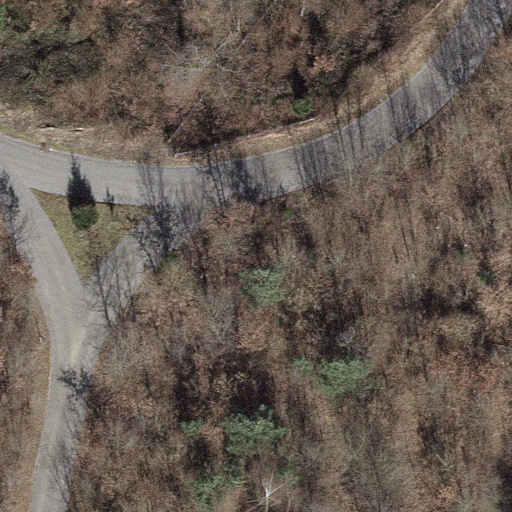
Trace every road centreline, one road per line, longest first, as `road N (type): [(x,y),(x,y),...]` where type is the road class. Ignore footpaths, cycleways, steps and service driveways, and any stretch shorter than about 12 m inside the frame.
road 1 (track): [(0,171),(196,204),(309,175),(395,132),(471,49),(496,0)]
road 2 (track): [(0,185),(85,332),(52,511)]
road 3 (track): [(196,204),(85,332)]
